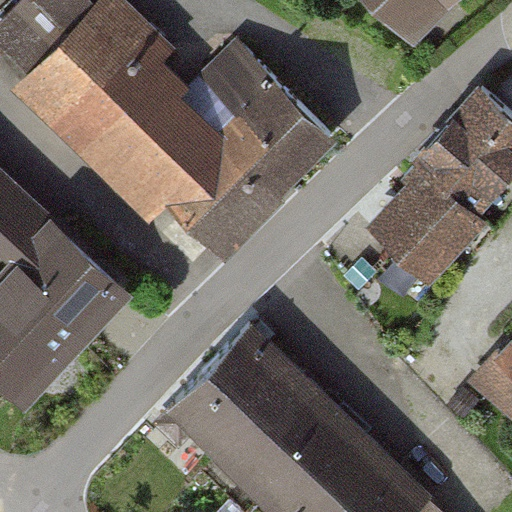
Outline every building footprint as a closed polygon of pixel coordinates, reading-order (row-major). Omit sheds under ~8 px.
[(220,248),(336,131),(244,41),(210,75),(243,108),(219,133),(150,66),(167,48),(117,0),(99,0),(91,8),(82,0),(27,0),(0,28),(0,29),(41,70),(31,81),(54,104),(45,113),(75,142),(93,124),(220,248)] [(381,0),(412,30),(441,0),(381,0)] [(511,162),(511,110),(484,85),(404,174),(414,184),(432,199),(449,180),(474,204),(511,162)] [(0,365),(23,387),(120,286),(55,224),(45,234),(0,191),(0,187),(6,181),(0,176),(0,236),(21,257),(0,279),(0,365)] [(432,199),(414,184),(377,225),(426,273),(482,213),(474,204),(449,180),(432,199)] [(450,511),(256,324),(168,414),(269,511),(450,511)] [(511,350),(508,355),(501,348),(477,376),(511,407),(511,350)]
